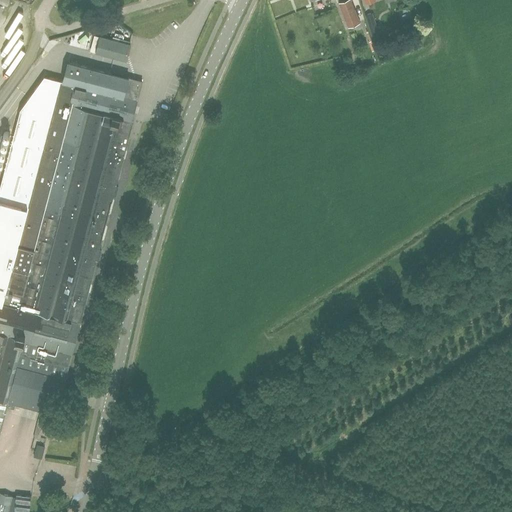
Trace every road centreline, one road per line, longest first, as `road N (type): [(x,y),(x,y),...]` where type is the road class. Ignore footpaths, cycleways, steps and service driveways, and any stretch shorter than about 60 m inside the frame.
road 1 (tertiary): [(84,511),(154,218),(242,0)]
road 2 (track): [(387,511),(194,439)]
road 3 (unclassified): [(39,21),(66,28),(163,0)]
